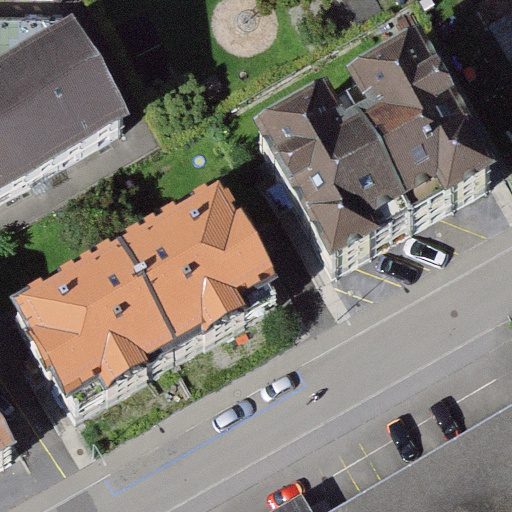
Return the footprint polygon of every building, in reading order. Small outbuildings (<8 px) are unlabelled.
[(511,14),(472,37),(511,107),(511,14)] [(0,206),(125,136),(70,38),(0,36),(0,206)] [(420,66),(251,161),(326,294),(495,200),(420,66)] [(221,206),(5,319),(61,426),(278,312),(221,206)] [(511,511),(511,421),(356,511),(511,511)] [(0,451),(0,477),(18,471),(0,451)]
